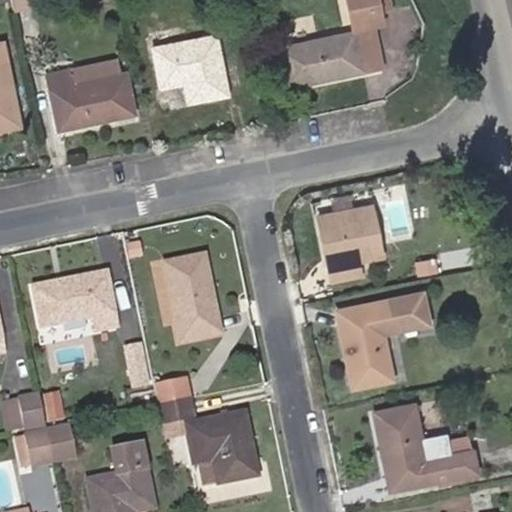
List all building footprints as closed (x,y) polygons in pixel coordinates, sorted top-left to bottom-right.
[(31,0),(12,0),(15,10),(33,6),(31,0)] [(347,0),(354,34),(279,49),(286,87),(377,69),(367,26),(376,23),(373,14),(387,11),(385,0),(347,0)] [(227,95),(223,74),(216,37),(153,49),(160,86),(185,82),(189,102),(227,95)] [(0,43),(0,130),(19,127),(2,43),(0,43)] [(115,63),(46,77),(58,129),(135,113),(127,75),(118,77),(115,63)] [(223,74),(227,95),(242,92),(238,71),(223,74)] [(370,207),(318,217),(330,280),(360,275),(358,261),(380,257),(370,207)] [(203,255),(165,262),(181,341),(218,334),(203,255)] [(106,271),(33,287),(40,326),(93,316),(96,330),(117,326),(106,271)] [(421,294),(337,312),(352,389),(392,382),(383,335),(427,325),(421,294)] [(126,344),(134,386),(152,382),(144,341),(126,344)] [(160,404),(189,399),(185,379),(156,384),(160,404)] [(44,423),(38,394),(2,402),(7,430),(44,423)] [(160,404),(164,422),(185,418),(192,416),(189,399),(160,404)] [(413,406),(374,413),(390,492),(477,474),(472,452),(424,461),(413,406)] [(186,424),(188,434),(194,463),(199,462),(203,485),(257,475),(245,412),(186,424)] [(188,434),(186,424),(185,418),(164,422),(167,439),(188,434)] [(45,430),(52,462),(74,458),(68,426),(45,430)] [(52,462),(45,430),(14,436),(21,466),(27,465),(27,468),(52,462)] [(139,444),(111,450),(117,473),(88,480),(94,511),(134,511),(153,508),(139,444)]
